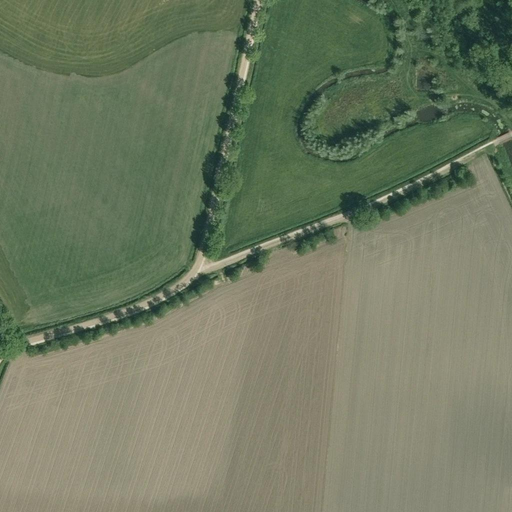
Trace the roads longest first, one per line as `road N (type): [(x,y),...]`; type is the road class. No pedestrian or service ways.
road 1 (track): [(194,270),(257,0)]
road 2 (track): [(0,353),(136,307),(194,270)]
